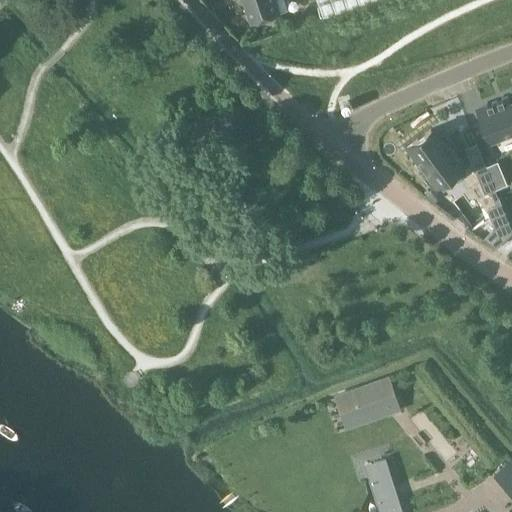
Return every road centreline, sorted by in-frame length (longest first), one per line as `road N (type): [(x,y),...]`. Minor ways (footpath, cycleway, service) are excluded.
road 1 (residential): [(511,282),(330,141)]
road 2 (residential): [(330,141),(379,106),(511,52)]
road 3 (residential): [(330,141),(190,0)]
